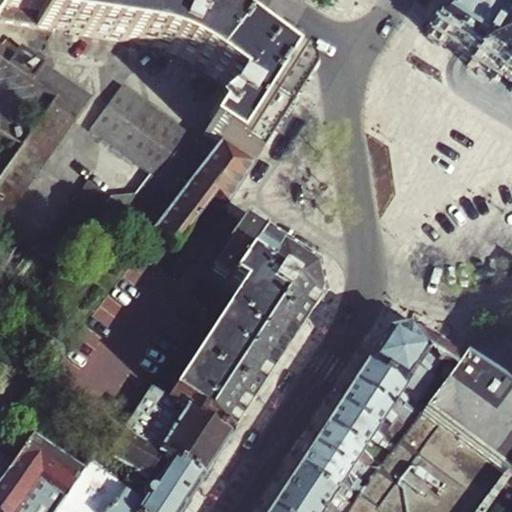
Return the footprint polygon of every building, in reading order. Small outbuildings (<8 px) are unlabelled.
[(302,78),(300,76),(210,12),(182,0),(0,0),(0,23),(152,47),(178,57),(205,74),(230,92),(200,138),(217,150),(248,170),(300,89),(302,86),(303,83),(303,81),(302,78)] [(511,0),(446,0),(441,9),(438,7),(435,11),(438,13),(430,25),(428,23),(424,28),(427,30),(425,34),(427,35),(426,37),(439,46),(440,43),(459,55),(458,58),(468,64),(466,67),(475,72),(476,71),(495,83),(494,85),(499,88),(500,86),(510,93),(509,94),(511,95),(511,0)] [(446,71),(412,26),(370,93),(420,124),(446,71)] [(0,61),(6,66),(15,54),(0,43),(0,61)] [(0,225),(1,226),(91,100),(18,49),(15,54),(6,66),(55,101),(21,148),(0,176),(0,225)] [(180,183),(188,188),(217,150),(200,138),(188,137),(121,88),(89,131),(150,176),(134,197),(109,199),(88,182),(44,238),(67,257),(105,209),(142,233),(154,217),(169,197),(180,183)] [(211,203),(223,210),(248,170),(217,150),(188,188),(150,239),(151,239),(167,250),(172,253),(211,203)] [(320,299),(314,269),(241,222),(221,253),(223,254),(208,276),(226,288),(241,265),(313,310),(320,299)] [(58,268),(67,257),(44,238),(34,251),(58,268)] [(109,426),(118,432),(207,311),(155,268),(167,250),(151,239),(140,255),(48,379),(91,415),(109,426)] [(165,403),(226,443),(313,310),(241,265),(226,288),(235,294),(165,403)] [(437,379),(444,384),(457,363),(411,333),(402,335),(437,379)] [(399,395),(423,412),(444,384),(437,379),(402,335),(382,339),(360,373),(394,396),(399,395)] [(0,345),(0,378),(19,354),(3,342),(0,345)] [(484,511),(503,485),(511,493),(511,399),(504,393),(457,363),(444,384),(423,412),(407,432),(392,451),(377,472),(362,491),(348,511),(347,511),(484,511)] [(407,432),(423,412),(399,395),(394,396),(360,373),(346,394),(381,418),(386,416),(407,432)] [(199,485),(226,443),(165,403),(150,393),(123,435),(107,459),(133,475),(144,482),(158,458),(167,464),(199,485)] [(392,451),(407,432),(386,416),(381,418),(346,394),(333,415),(367,438),(373,437),(392,451)] [(377,472),(392,451),(373,437),(367,438),(333,415),(319,437),(353,459),(358,458),(377,472)] [(98,472),(107,459),(123,435),(118,432),(109,426),(81,470),(93,479),(98,472)] [(345,480),(362,491),(377,472),(358,458),(353,459),(319,437),(305,457),(340,481),(345,480)] [(56,511),(78,475),(28,441),(14,461),(0,480),(0,511),(56,511)] [(0,480),(14,461),(0,450),(0,480)] [(331,500),(348,511),(362,491),(345,480),(340,481),(305,457),(291,479),(326,501),(331,500)] [(181,511),(199,485),(167,464),(158,458),(144,482),(133,475),(124,488),(120,496),(112,508),(111,507),(107,511),(181,511)] [(124,488),(133,475),(107,459),(98,472),(124,488)] [(93,511),(92,511),(80,511),(78,510),(73,510),(95,481),(93,479),(81,470),(78,475),(56,511),(93,511)] [(269,511),(347,511),(348,511),(331,500),(326,501),(291,479),(269,511)]
